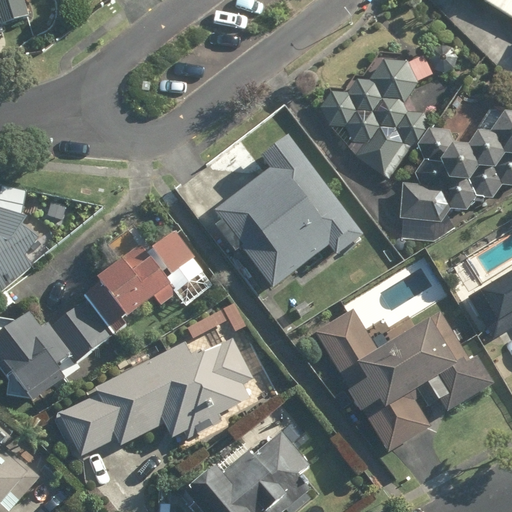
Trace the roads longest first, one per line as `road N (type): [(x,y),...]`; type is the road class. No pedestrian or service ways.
road 1 (residential): [(348,0),(201,113),(152,137),(124,139),(28,118)]
road 2 (residential): [(28,118),(85,91),(200,0)]
